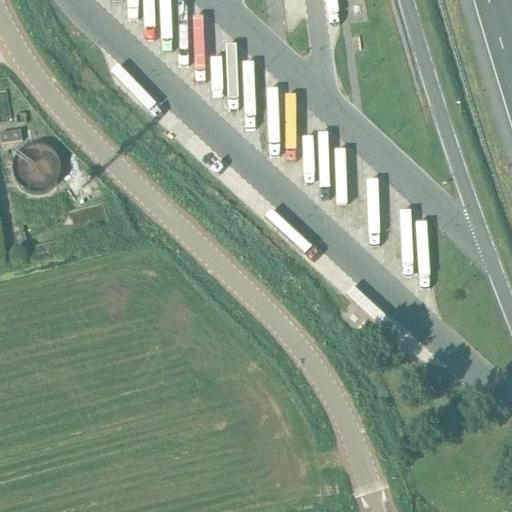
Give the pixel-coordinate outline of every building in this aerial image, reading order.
[(159,0),(162,56),(189,55),(186,0),(159,0)] [(284,101),(284,132),(294,132),(294,101),(284,101)] [(0,143),(0,145),(22,142),(21,131),(0,134),(0,143)] [(64,169),(64,168),(64,165),(63,159),(61,155),(57,150),(53,146),(49,144),(43,142),(38,141),(34,142),(28,143),(24,145),(19,149),(15,153),(13,157),(11,162),(10,167),(11,174),(13,179),(16,184),(18,187),(22,191),(27,193),(32,195),(37,195),(41,195),(47,194),(52,191),(57,187),(61,182),(63,178),(64,173),(64,169)] [(225,162),(215,174),(259,215),(269,203),(225,162)] [(377,175),(366,175),(367,236),(379,236),(377,175)]
